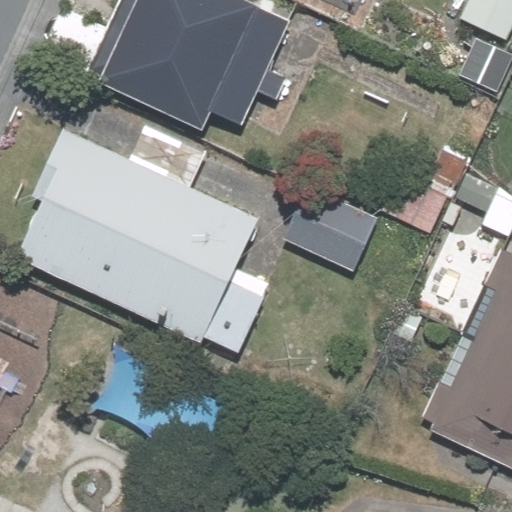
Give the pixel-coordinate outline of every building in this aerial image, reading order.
[(272,65),(294,17),(258,0),(121,0),(110,25),(91,66),(105,71),(102,78),(207,127),(215,110),(245,125),(261,89),(280,98),(290,74),(272,65)] [(511,32),(511,0),(469,0),(462,16),(509,39),(511,32)] [(65,4),(46,45),(91,66),(110,25),(65,4)] [(499,91),(511,63),(511,50),(486,39),(470,77),(499,91)] [(151,119),(135,155),(196,183),(212,147),(151,119)] [(135,155),(67,124),(37,193),(48,198),(21,253),(205,340),(208,334),(243,350),(274,280),(241,266),(265,215),(196,183),(135,155)] [(490,210),(502,183),(471,169),(458,195),(490,210)] [(311,182),(287,235),(358,269),(383,215),(311,182)] [(484,223),(511,234),(511,190),(502,183),(490,210),(484,223)] [(511,463),(511,240),(509,239),(506,246),(503,245),(486,281),(489,283),(444,379),(440,377),(423,414),(436,420),(433,426),(511,463)]
